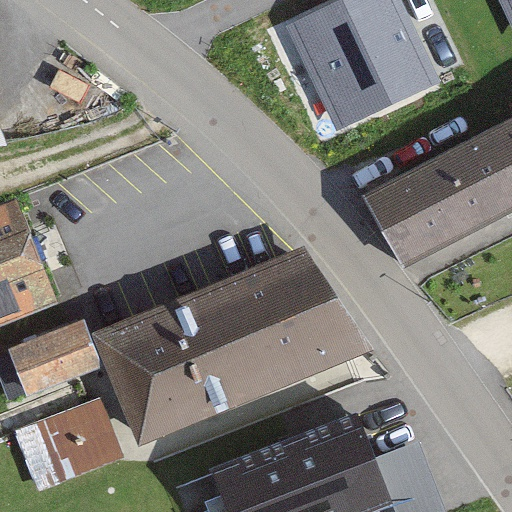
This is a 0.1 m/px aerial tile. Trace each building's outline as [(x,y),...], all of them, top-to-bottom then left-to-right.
[(401,0),(344,0),(287,26),(336,132),(441,84),(401,0)] [(511,0),(499,0),(511,26),(511,0)] [(511,123),(364,196),(399,266),(511,210),(511,123)] [(0,211),(0,329),(68,302),(27,201),(0,211)] [(91,331),(140,450),(372,355),(305,246),(91,331)] [(85,320),(7,349),(26,399),(104,370),(85,320)] [(99,398),(14,432),(38,493),(124,459),(99,398)] [(359,411),(207,472),(222,511),(376,511),(396,504),(359,411)]
